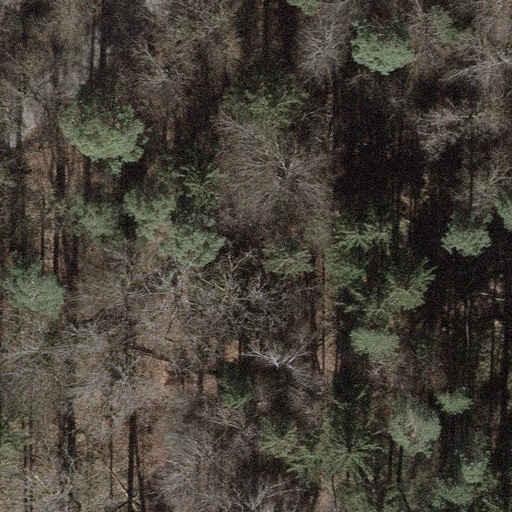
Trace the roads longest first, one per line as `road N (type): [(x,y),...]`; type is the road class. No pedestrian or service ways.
road 1 (track): [(511,125),(307,176),(0,379)]
road 2 (track): [(0,159),(113,61),(217,0)]
